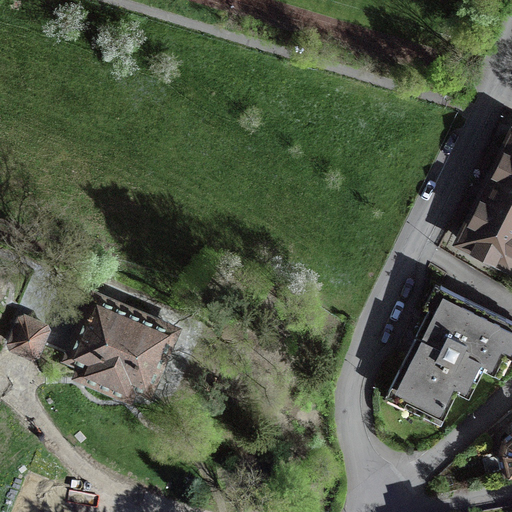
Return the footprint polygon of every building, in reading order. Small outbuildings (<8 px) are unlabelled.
[(511,254),(511,134),(486,187),(460,238),(508,262),(511,254)] [(511,319),(441,285),(413,341),(389,390),(443,417),(457,389),(469,395),(483,367),(494,373),(504,352),(511,356),(511,319)] [(81,325),(69,355),(83,362),(79,373),(108,385),(128,394),(133,382),(148,389),(174,329),(94,295),(81,325)] [(10,340),(11,343),(35,353),(38,352),(48,327),(47,324),(23,314),(20,316),(10,340)] [(511,431),(506,437),(502,449),(507,467),(511,465),(511,431)]
